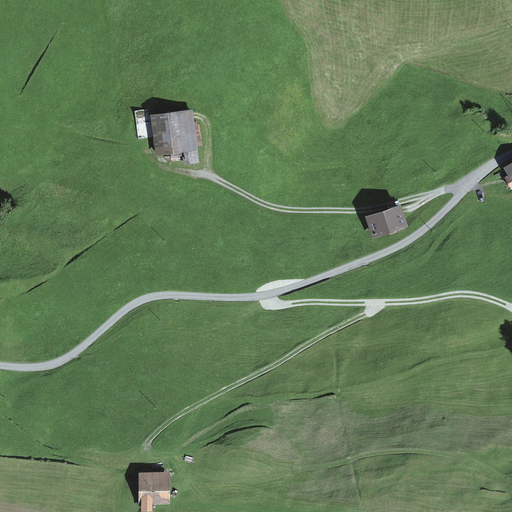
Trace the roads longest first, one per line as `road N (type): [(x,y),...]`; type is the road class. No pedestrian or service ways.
road 1 (unclassified): [(0,365),(64,358),(148,297),(265,295),(354,265),(423,230),(511,153)]
road 2 (track): [(208,175),(291,210),(378,208),(464,190)]
road 3 (track): [(265,295),(279,305),(466,294),(511,308)]
